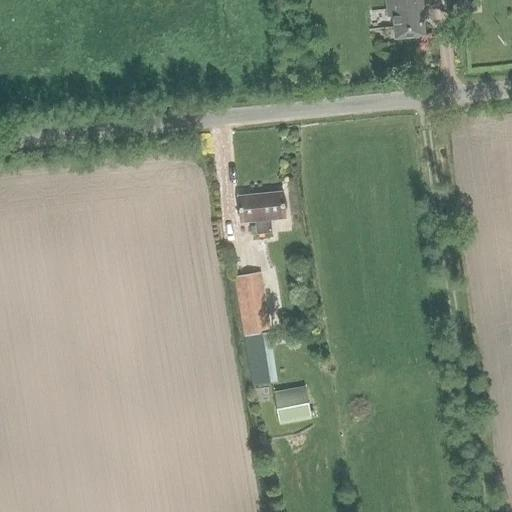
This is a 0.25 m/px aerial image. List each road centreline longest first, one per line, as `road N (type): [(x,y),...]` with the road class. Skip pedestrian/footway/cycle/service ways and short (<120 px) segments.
road 1 (tertiary): [(0,143),(511,93)]
road 2 (track): [(422,102),(478,511)]
